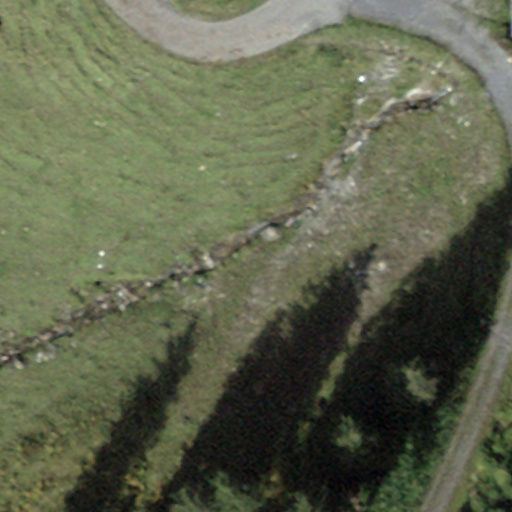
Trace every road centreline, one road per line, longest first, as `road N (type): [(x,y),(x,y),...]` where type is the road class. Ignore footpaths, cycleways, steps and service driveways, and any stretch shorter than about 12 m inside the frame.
road 1 (track): [(511,307),(470,441),(436,511)]
road 2 (track): [(128,0),(196,38),(241,37),(307,0)]
road 3 (track): [(369,0),(450,24),(511,102)]
